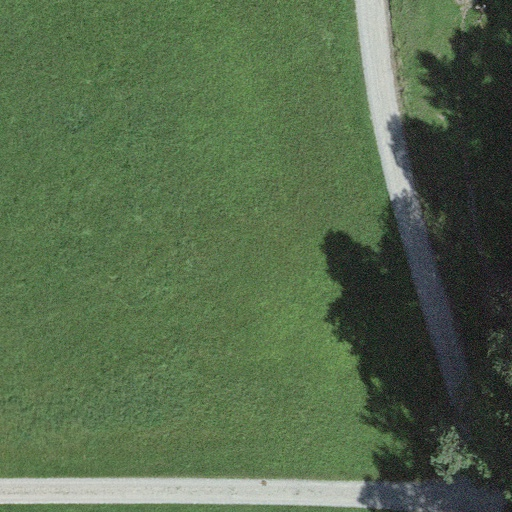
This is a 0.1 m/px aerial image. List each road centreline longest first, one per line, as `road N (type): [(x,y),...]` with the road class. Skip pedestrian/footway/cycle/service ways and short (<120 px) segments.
road 1 (track): [(485,501),(401,171),(373,0)]
road 2 (track): [(0,500),(485,501)]
